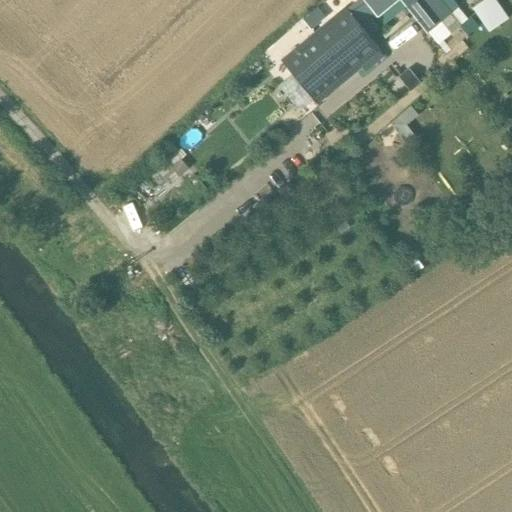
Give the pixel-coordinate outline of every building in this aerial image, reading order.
[(365,0),(376,13),(393,0),(403,0),(408,5),(427,29),(448,13),(436,0),(365,0)] [(408,5),(403,0),(393,0),(376,13),(384,24),(408,5)] [(436,0),(448,13),(427,29),(438,44),(470,19),(454,0),(436,0)] [(497,0),(484,0),(475,7),(490,30),(510,16),(497,0)] [(303,48),(332,84),(375,49),(346,13),(303,48)] [(302,46),(283,62),(316,101),(334,86),(332,84),(303,48),(302,46)] [(403,97),(420,79),(406,66),(389,85),(403,97)] [(165,163),(137,185),(145,195),(173,173),(165,163)]
